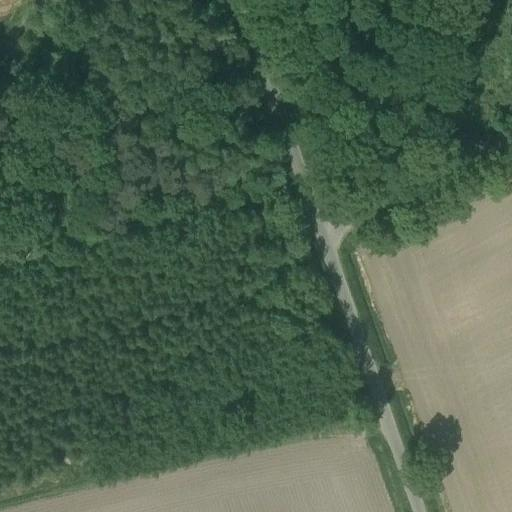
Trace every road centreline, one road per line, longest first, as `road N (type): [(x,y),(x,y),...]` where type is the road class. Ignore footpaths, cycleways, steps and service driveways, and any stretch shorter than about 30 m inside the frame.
road 1 (unclassified): [(419,511),(318,225)]
road 2 (unclassified): [(318,225),(240,0)]
road 3 (unclassified): [(511,123),(318,225)]
